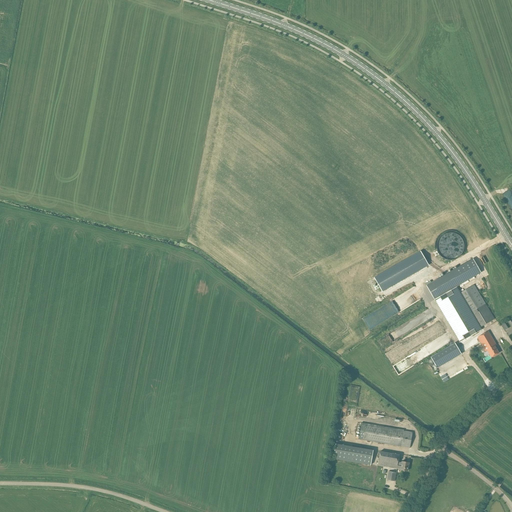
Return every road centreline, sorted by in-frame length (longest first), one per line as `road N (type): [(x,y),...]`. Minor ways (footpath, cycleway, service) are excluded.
road 1 (secondary): [(511,246),(452,152),(372,74),(307,35),(208,0)]
road 2 (unclassified): [(170,511),(91,486),(0,483)]
road 3 (unclassified): [(407,511),(449,432),(511,378)]
